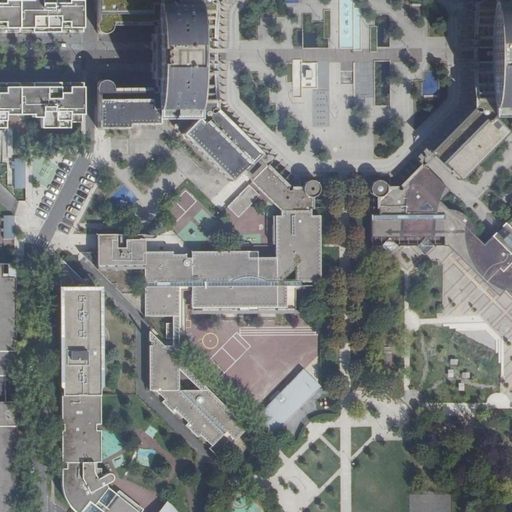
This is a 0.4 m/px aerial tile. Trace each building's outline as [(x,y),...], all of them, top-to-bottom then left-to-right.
[(0,0),(0,32),(18,33),(37,33),(81,32),(80,0),(30,0),(20,0),(0,0)] [(128,123),(158,123),(158,116),(196,115),(196,118),(182,133),(231,181),(240,171),(241,171),(252,181),(281,210),(308,209),(311,208),(311,196),(312,197),(316,195),(315,195),(317,193),(318,193),(320,190),(319,190),(320,187),(318,183),(316,181),(317,181),(312,179),(312,180),(309,179),(305,180),(306,181),(303,184),(303,183),(302,183),(301,187),(302,188),(299,188),(292,188),(290,189),(289,189),(288,189),(288,187),(267,166),(256,155),(257,155),(214,113),(211,112),(209,111),(209,109),(212,109),(212,71),(211,71),(211,63),(198,63),(198,55),(198,50),(211,50),(211,42),(212,42),(211,4),(206,1),(206,0),(477,0),(477,1),(475,3),(476,39),(477,40),(477,48),(490,48),(489,56),(489,62),(477,62),(477,70),(476,70),(476,108),(478,108),(479,109),(479,110),(478,111),(477,111),(474,111),(433,153),(459,179),(506,131),(492,117),(492,114),(511,114),(511,0),(96,0),(96,32),(97,32),(97,34),(101,35),(101,34),(104,34),(104,35),(108,33),(108,32),(109,31),(110,31),(112,26),(112,21),(113,22),(118,22),(119,20),(121,22),(125,23),(127,20),(128,23),(133,23),(134,21),(135,23),(140,23),(141,20),(143,23),(148,23),(149,20),(150,23),(152,24),(154,25),(157,26),(153,27),(153,32),(154,32),(156,33),(151,34),(151,41),(150,41),(150,50),(150,55),(150,63),(150,71),(152,71),(152,80),(154,80),(153,85),(155,85),(153,87),(151,89),(149,92),(149,90),(143,90),(143,91),(142,93),(140,90),(136,89),(135,90),(134,93),(133,91),(133,89),(128,90),(126,93),(125,91),(124,90),(120,90),(120,91),(119,93),(118,91),(117,90),(113,90),(112,92),(111,87),(112,87),(111,82),(110,82),(108,81),(108,80),(105,78),(104,79),(102,79),(97,81),(97,127),(128,127),(128,123)] [(302,64),(301,87),(318,87),(319,65),(302,64)] [(0,128),(3,128),(3,115),(8,115),(30,115),(30,117),(39,118),(39,128),(59,128),(81,109),(81,82),(52,82),(0,82),(0,128)] [(329,123),(329,93),(315,93),(315,123),(329,123)] [(67,122),(81,122),(81,109),(59,128),(67,128),(67,122)] [(25,188),(25,158),(14,158),(14,188),(25,188)] [(511,214),(503,224),(509,231),(497,242),(491,236),(483,244),(474,237),(473,231),(471,225),(468,220),(464,216),(459,213),(453,211),(447,210),(438,201),(447,193),(421,167),(400,187),(400,189),(390,189),(387,189),(386,188),(387,187),(385,183),(384,183),(382,182),(383,180),(381,179),(380,181),(377,180),(376,180),(373,180),(373,182),(371,183),(370,183),(369,185),(370,186),(370,190),(369,190),(370,193),(371,193),(373,196),(373,197),(377,198),(377,216),(369,215),(369,247),(380,247),(388,239),(396,247),(416,247),(425,239),(433,247),(442,247),(442,243),(445,243),(484,282),(482,284),(496,297),(503,291),(511,281),(511,214)] [(249,184),(226,206),(237,217),(260,196),(249,184)] [(319,282),(319,216),(311,216),(311,210),(280,211),(281,217),(276,216),(275,225),(272,225),(272,236),(276,236),(276,258),(257,258),(257,252),(191,252),(191,257),(186,257),(187,254),(173,254),(173,252),(145,252),(145,242),(145,231),(139,231),(134,231),(134,235),(117,235),(104,235),(98,235),(98,252),(80,252),(93,264),(97,264),(97,269),(112,284),(117,284),(116,288),(145,316),(172,316),(173,323),(166,323),(167,338),(173,338),(173,345),(163,345),(150,332),(149,341),(151,341),(151,345),(150,345),(150,389),(161,400),(160,400),(173,413),(174,413),(186,424),(185,425),(197,436),(198,436),(209,448),(214,454),(219,449),(221,452),(246,428),(207,389),(201,389),(201,390),(190,390),(185,390),(179,383),(178,291),(192,291),(192,307),(201,308),(202,310),(204,313),(220,314),(220,308),(238,308),(238,310),(241,313),(257,313),(257,308),(276,308),(275,311),(279,313),(294,313),(294,287),(299,286),(300,281),(319,282)] [(388,255),(396,247),(388,239),(380,247),(388,255)] [(424,255),(433,247),(425,239),(416,247),(424,255)] [(59,260),(60,396),(97,396),(95,290),(85,290),(84,287),(86,287),(87,285),(87,284),(87,282),(86,281),(85,280),(83,279),(82,280),(81,281),(59,260)] [(0,508),(14,509),(14,402),(3,402),(3,376),(14,377),(14,278),(11,277),(11,266),(3,266),(3,272),(1,272),(1,264),(0,264),(0,508)] [(511,281),(503,291),(511,299),(511,281)] [(117,343),(118,319),(102,318),(102,343),(117,343)] [(319,388),(302,371),(252,422),(268,438),(319,388)] [(99,396),(97,396),(60,396),(60,425),(62,425),(62,431),(60,432),(60,463),(65,463),(65,470),(61,470),(61,484),(62,490),(63,497),(65,503),(66,505),(68,509),(69,511),(177,511),(177,510),(175,508),(174,506),(172,505),(170,502),(167,500),(158,511),(142,511),(145,508),(119,490),(116,495),(107,489),(105,485),(107,484),(111,482),(113,480),(113,479),(113,477),(113,476),(111,475),(110,474),(108,475),(107,475),(101,478),(100,475),(99,470),(94,469),(94,463),(99,463),(99,432),(94,431),(94,425),(99,425),(99,396)]
